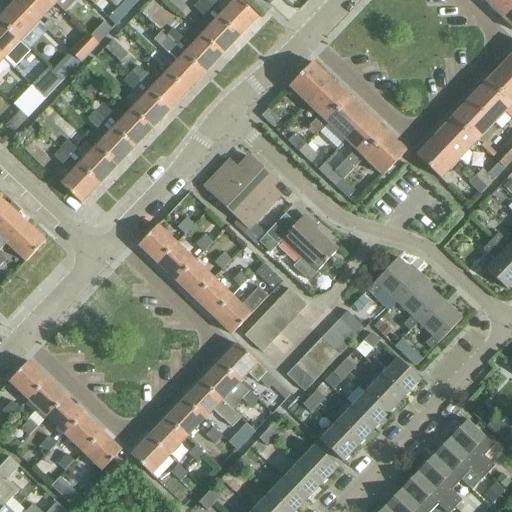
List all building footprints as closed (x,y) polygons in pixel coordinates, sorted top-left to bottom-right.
[(50,0),(15,0),(14,1),(37,23),(55,4),(50,0)] [(50,0),(55,4),(63,12),(74,0),(50,0)] [(111,15),(108,18),(115,26),(119,22),(132,7),(125,0),(111,15)] [(209,9),(200,0),(199,0),(192,8),(202,17),(209,9)] [(215,0),(200,0),(209,9),(217,1),(215,0)] [(234,0),(218,17),(239,36),(257,18),(238,0),(234,0)] [(511,0),(481,0),(497,15),(511,0)] [(511,0),(497,15),(511,29),(511,0)] [(37,23),(14,1),(0,16),(0,23),(19,41),(37,23)] [(239,36),(218,17),(200,35),(221,55),(239,36)] [(42,27),(54,38),(60,32),(48,21),(42,27)] [(0,23),(0,57),(2,60),(5,56),(15,66),(30,51),(19,41),(0,23)] [(111,30),(103,23),(90,38),(98,45),(111,30)] [(172,29),(165,36),(174,45),(182,37),(172,29)] [(161,32),(153,40),(158,44),(167,53),(174,45),(165,36),(161,32)] [(85,35),(69,52),(80,62),(96,45),(85,35)] [(200,35),(183,53),(204,74),(221,55),(200,35)] [(105,48),(119,63),(127,55),(112,40),(105,48)] [(174,45),(167,53),(176,61),(165,72),(186,92),(204,74),(183,53),(174,45)] [(66,57),(51,72),(54,74),(62,82),(77,67),(66,57)] [(307,106),(330,81),(311,63),(288,87),(307,106)] [(511,70),(504,63),(486,81),(510,104),(511,101),(511,70)] [(130,73),(139,83),(146,75),(137,66),(130,73)] [(146,75),(139,83),(148,91),(168,111),(186,92),(165,72),(155,83),(146,75)] [(130,73),(122,82),(131,91),(139,83),(130,73)] [(62,82),(54,74),(41,89),(49,96),(62,82)] [(330,81),(307,106),(317,115),(307,126),(315,133),(325,123),(348,98),(330,81)] [(486,81),(469,99),(493,122),(502,112),(511,120),(511,105),(510,104),(486,81)] [(19,111),(27,119),(45,100),(31,87),(13,106),(19,111)] [(148,91),(130,109),(151,129),(168,111),(148,91)] [(367,116),(348,98),(325,123),(344,141),(367,116)] [(469,99),(451,118),(475,141),(493,122),(469,99)] [(101,103),(94,111),(103,120),(110,112),(101,103)] [(130,109),(112,127),(133,147),(151,129),(130,109)] [(272,127),(279,120),(267,109),(261,116),(272,127)] [(13,134),(27,119),(19,111),(5,126),(13,134)] [(103,120),(94,111),(86,119),(96,128),(103,120)] [(367,116),(344,141),(353,150),(333,172),(331,169),(324,176),(335,187),(342,180),(362,159),(386,134),(367,116)] [(451,118),(433,137),(457,160),(475,141),(451,118)] [(33,124),(25,133),(35,143),(44,134),(33,124)] [(112,127),(95,146),(116,166),(133,147),(112,127)] [(298,151),(305,144),(294,134),(287,141),(298,151)] [(386,134),(362,159),(381,177),(405,152),(386,134)] [(509,152),(498,164),(504,169),(511,160),(511,135),(502,146),(509,152)] [(433,137),(415,156),(440,179),(457,160),(433,137)] [(59,148),(68,157),(76,149),(66,140),(59,148)] [(305,144),(298,151),(310,163),(316,156),(305,144)] [(116,166),(95,146),(77,165),(98,185),(116,166)] [(68,157),(59,148),(51,155),(61,164),(68,157)] [(228,163),(204,188),(233,215),(238,219),(232,225),(243,235),(243,234),(279,196),(269,187),(274,182),(251,160),(239,173),(228,163)] [(98,185),(77,165),(59,184),(80,204),(98,185)] [(480,169),(474,176),(487,188),(493,181),(480,169)] [(487,188),(474,176),(467,184),(480,195),(487,188)] [(511,180),(509,178),(502,185),(510,193),(511,190),(511,180)] [(342,180),(335,187),(346,198),(353,191),(342,180)] [(0,248),(4,244),(24,222),(6,205),(0,210),(0,248)] [(337,250),(302,217),(295,224),(284,214),(258,242),(269,253),(281,241),(300,260),(292,268),(308,282),(316,274),(315,274),(337,250)] [(193,223),(185,215),(175,226),(183,233),(193,223)] [(24,222),(4,244),(23,262),(44,240),(24,222)] [(157,225),(137,247),(155,264),(176,243),(157,225)] [(211,240),(204,233),(194,243),(201,251),(211,240)] [(511,242),(509,245),(497,234),(489,242),(511,263),(511,242)] [(511,283),(511,263),(489,242),(482,250),(494,262),(485,271),(506,290),(511,283)] [(176,243),(155,264),(174,282),(194,261),(176,243)] [(230,258),(222,250),(212,261),(220,268),(230,258)] [(396,303),(421,276),(410,266),(407,269),(396,258),(374,282),(375,283),(366,291),(373,298),(381,289),(396,303)] [(194,261),(174,282),(192,299),(213,278),(194,261)] [(248,275),(240,268),(231,278),(238,286),(248,275)] [(271,271),(262,280),(271,289),(280,280),(271,271)] [(421,276),(396,303),(411,317),(402,325),(409,331),(417,323),(439,299),(429,289),(431,286),(421,276)] [(213,278),(192,299),(211,317),(231,296),(213,278)] [(231,296),(211,317),(231,335),(268,296),(267,295),(257,286),(240,304),(231,296)] [(278,298),(296,315),(306,305),(288,288),(278,298)] [(362,295),(352,305),(359,312),(369,301),(362,295)] [(278,298),(270,308),(287,324),(296,315),(278,298)] [(461,319),(439,299),(417,323),(432,336),(424,344),(431,350),(438,342),(439,343),(461,319)] [(270,308),(261,317),(279,333),(287,324),(270,308)] [(338,320),(354,335),(361,327),(346,312),(338,320)] [(279,333),(261,317),(253,326),(270,342),(279,333)] [(338,320),(329,329),(347,346),(356,337),(354,335),(338,320)] [(384,325),(378,331),(384,337),(390,330),(384,325)] [(270,342),(253,326),(244,335),(261,352),(270,342)] [(329,329),(321,339),(339,356),(347,346),(329,329)] [(371,349),(378,342),(370,334),(363,341),(371,349)] [(321,339),(312,348),(330,365),(339,356),(321,339)] [(401,340),(393,349),(403,358),(411,350),(401,340)] [(236,345),(219,363),(239,381),(247,372),(257,382),(259,380),(267,388),(274,381),(236,345)] [(312,348),(303,357),(321,374),(330,365),(312,348)] [(303,357),(295,366),(312,383),(321,374),(303,357)] [(346,359),(339,367),(347,374),(354,367),(346,359)] [(397,360),(381,376),(403,397),(419,381),(397,360)] [(27,362),(8,382),(26,399),(45,379),(27,362)] [(219,363),(201,381),(221,400),(229,407),(239,397),(250,407),(257,399),(239,381),(219,363)] [(312,383),(295,366),(286,376),(303,393),(312,383)] [(347,374),(339,367),(332,374),(340,382),(347,374)] [(381,376),(366,392),(388,414),(403,397),(381,376)] [(45,379),(26,399),(36,409),(28,418),(36,426),(45,417),(64,397),(45,379)] [(201,381),(184,400),(203,419),(212,409),(230,427),(239,418),(229,407),(221,400),(201,381)] [(308,398),(317,406),(323,399),(315,391),(308,398)] [(388,414),(366,392),(350,408),(373,430),(388,414)] [(64,397),(45,417),(63,435),(82,415),(64,397)] [(317,406),(308,398),(302,406),(310,413),(317,406)] [(9,400),(0,410),(8,417),(17,408),(9,400)] [(184,400),(166,418),(186,437),(203,419),(184,400)] [(373,430),(350,408),(335,424),(358,446),(373,430)] [(82,415),(63,435),(82,452),(101,433),(82,415)] [(494,417),(487,425),(499,437),(507,429),(494,417)] [(28,418),(19,428),(27,435),(36,426),(28,418)] [(166,418),(149,436),(169,455),(186,437),(166,418)] [(467,421),(450,439),(486,474),(494,466),(483,456),(493,446),(467,421)] [(358,446),(335,424),(319,441),(342,462),(358,446)] [(246,425),(229,443),(236,450),(254,432),(246,425)] [(265,432),(273,440),(280,433),(272,425),(265,432)] [(204,434),(214,444),(221,436),(211,427),(204,434)] [(511,433),(509,431),(501,439),(511,448),(511,433)] [(273,440),(265,432),(258,439),(266,447),(273,440)] [(101,433),(82,452),(101,470),(120,451),(119,450),(101,433)] [(12,436),(5,443),(13,451),(19,444),(12,436)] [(46,436),(37,445),(45,453),(54,443),(46,436)] [(149,436),(130,456),(149,475),(169,455),(149,436)] [(450,439),(433,456),(460,481),(470,491),(486,474),(450,439)] [(187,452),(197,462),(204,454),(194,445),(187,452)] [(314,447),(298,464),(320,485),(336,468),(314,447)] [(65,453),(56,463),(64,471),(73,461),(65,453)] [(433,456),(417,473),(454,508),(461,501),(450,490),(460,481),(433,456)] [(10,511),(18,505),(10,498),(17,491),(6,480),(18,467),(8,457),(0,465),(0,511),(10,511)] [(241,457),(235,464),(243,472),(250,465),(241,457)] [(169,471),(179,481),(186,473),(176,463),(169,471)] [(243,472),(235,464),(228,471),(236,479),(243,472)] [(320,485),(298,464),(283,480),(305,501),(320,485)] [(450,511),(454,508),(417,473),(401,490),(424,511),(429,511),(436,505),(443,511),(450,511)] [(502,473),(495,480),(504,488),(510,481),(502,473)] [(80,494),(61,476),(50,488),(69,505),(80,494)] [(294,511),(305,501),(283,480),(267,496),(284,511),(294,511)] [(494,484),(483,495),(492,504),(503,492),(494,484)] [(204,496),(213,504),(219,497),(211,489),(204,496)] [(424,511),(401,490),(385,507),(390,511),(424,511)] [(213,504),(204,496),(197,503),(206,511),(213,504)] [(284,511),(267,496),(252,511),(284,511)] [(10,511),(64,511),(55,502),(45,511),(39,511),(31,504),(24,511),(18,505),(10,511)]
